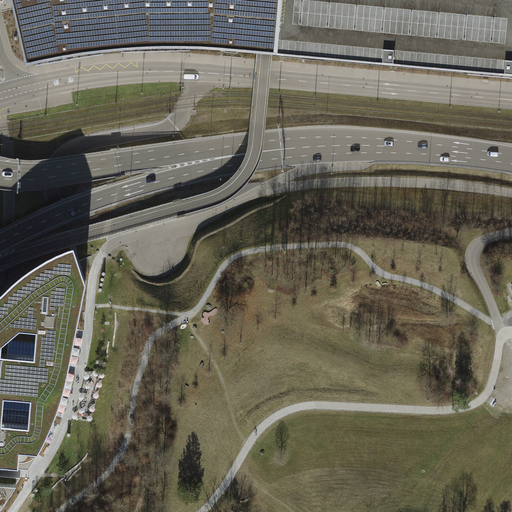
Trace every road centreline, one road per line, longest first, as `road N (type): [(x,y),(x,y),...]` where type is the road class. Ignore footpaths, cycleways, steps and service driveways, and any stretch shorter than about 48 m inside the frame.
road 1 (secondary): [(511,159),(353,153),(251,162),(129,190),(0,243)]
road 2 (unclassified): [(6,93),(184,70),(511,100)]
road 3 (track): [(202,511),(276,416),(319,405),(468,406),(486,395),(504,335)]
road 4 (track): [(511,194),(360,181),(260,189)]
road 5 (track): [(187,316),(249,444)]
road 6 (track): [(504,335),(473,256),(480,242),(511,232)]
